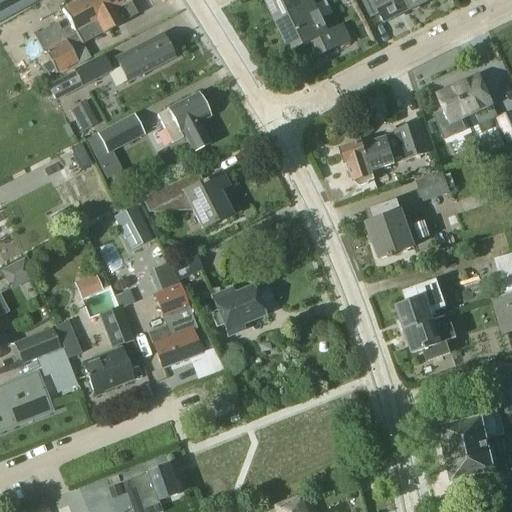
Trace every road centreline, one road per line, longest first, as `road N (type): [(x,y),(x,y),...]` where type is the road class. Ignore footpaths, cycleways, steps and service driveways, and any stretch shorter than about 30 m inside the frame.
road 1 (residential): [(417,511),(354,296),(269,123)]
road 2 (residential): [(511,1),(269,123)]
road 3 (residential): [(0,476),(195,399)]
road 4 (residential): [(269,123),(192,0)]
